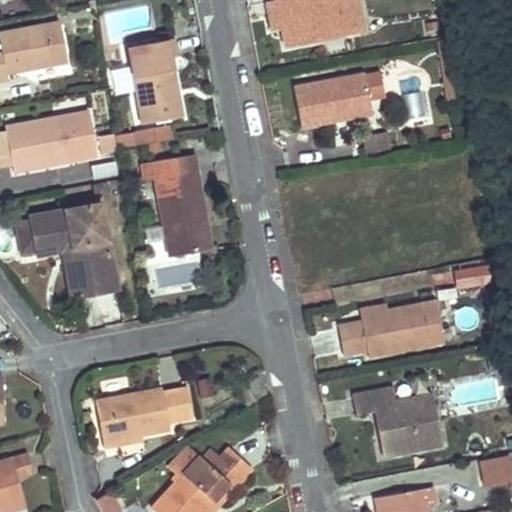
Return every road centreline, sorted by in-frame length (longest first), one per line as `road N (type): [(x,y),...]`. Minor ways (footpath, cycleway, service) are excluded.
road 1 (residential): [(281,304),(48,346),(87,511)]
road 2 (residential): [(281,304),(227,0)]
road 3 (residential): [(318,511),(281,304)]
